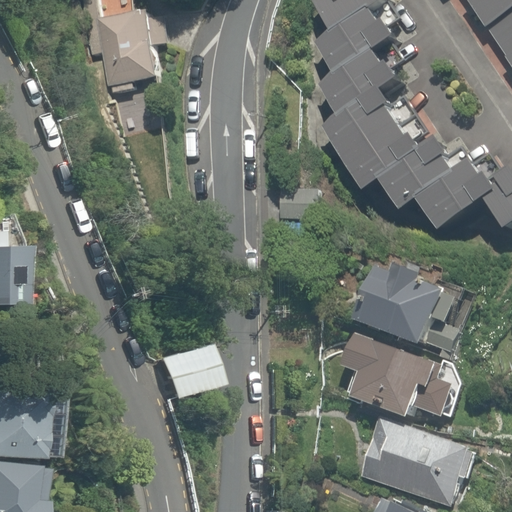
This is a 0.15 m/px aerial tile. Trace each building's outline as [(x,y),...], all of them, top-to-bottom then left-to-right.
[(139,83),(168,78),(162,46),(174,44),(169,20),(158,22),(156,12),(108,20),(104,0),(105,0),(86,0),(95,57),(108,55),(114,88),(116,88),(117,95),(140,91),(139,83)] [(397,4),(399,3),(396,0),(331,0),(325,4),(347,37),(328,49),(349,80),(331,91),(352,122),(336,131),(377,192),(394,181),(414,212),(416,211),(420,217),(436,208),(451,231),(499,199),(511,217),(511,189),(510,191),(503,179),(511,174),(499,155),(481,166),(470,150),(461,155),(453,143),(436,154),(428,142),(437,136),(414,99),(403,106),(396,94),(413,83),(404,69),(413,63),(401,46),(410,41),(401,27),(409,21),(397,4)] [(511,0),(468,0),(511,65),(511,0)] [(329,191),(288,189),(286,219),(327,222),(329,191)] [(0,245),(0,303),(24,303),(22,245),(0,245)] [(382,268),(363,320),(433,345),(434,344),(450,349),(447,358),(456,361),(459,354),(460,354),(468,331),(451,325),(452,323),(456,324),(467,294),(429,281),(431,274),(403,263),(400,272),(386,267),(385,269),(382,268)] [(450,365),(365,333),(352,368),(364,372),(356,394),(361,395),(361,398),(421,420),(424,409),(452,419),(455,408),(459,405),(460,403),(461,401),(461,398),(460,396),(463,387),(447,380),(452,367),(449,366),(450,365)] [(199,342),(157,358),(171,398),(213,383),(199,342)] [(55,458),(58,392),(0,387),(0,457),(41,461),(41,456),(55,458)] [(386,421),(367,477),(458,508),(459,504),(462,505),(469,485),(467,484),(469,478),(475,480),(483,454),(478,452),(479,448),(412,425),(411,429),(386,421)] [(31,465),(0,462),(0,511),(38,511),(40,503),(36,499),(40,469),(31,465)] [(406,506),(392,499),(385,511),(424,511),(407,504),(406,506)]
